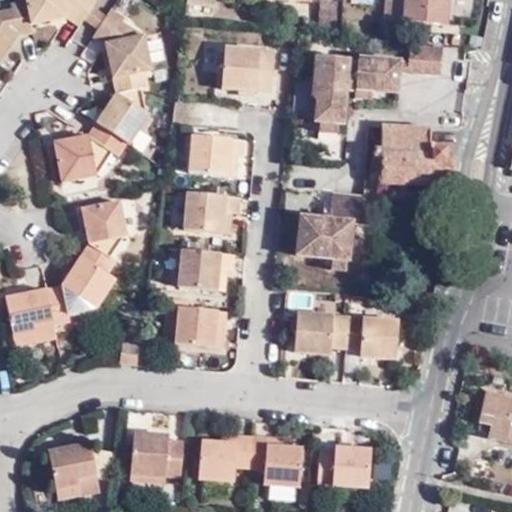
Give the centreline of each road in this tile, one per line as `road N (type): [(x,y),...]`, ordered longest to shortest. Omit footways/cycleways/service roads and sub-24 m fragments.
road 1 (residential): [(510,0),(436,424)]
road 2 (residential): [(255,398),(279,112)]
road 3 (residential): [(255,398),(118,393),(48,402),(7,423)]
road 4 (residential): [(436,424),(255,398)]
road 5 (residential): [(0,151),(68,52)]
